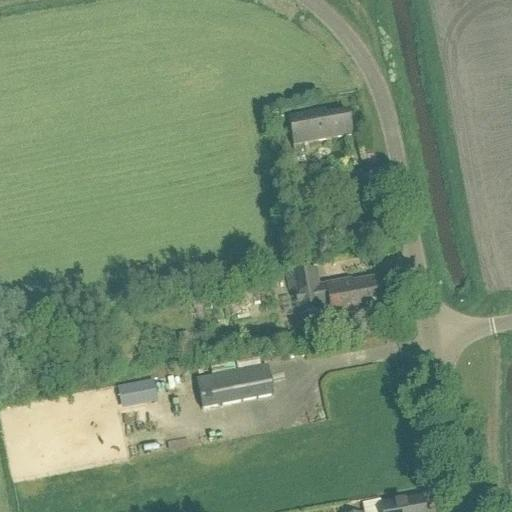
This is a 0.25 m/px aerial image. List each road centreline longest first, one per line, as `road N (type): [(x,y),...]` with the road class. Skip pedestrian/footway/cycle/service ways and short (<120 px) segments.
road 1 (unclassified): [(304,0),(368,70),(390,130),(432,339)]
road 2 (unclassified): [(465,511),(432,339)]
